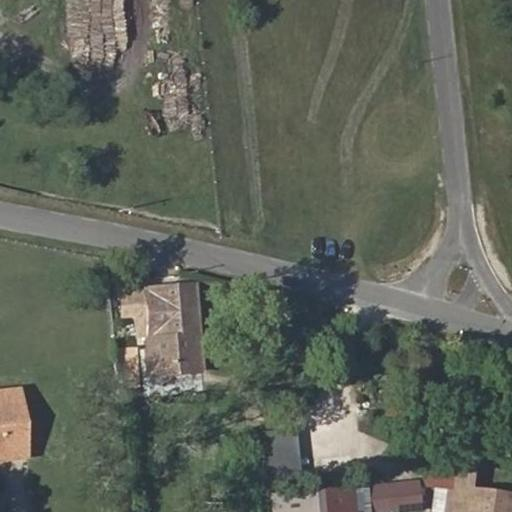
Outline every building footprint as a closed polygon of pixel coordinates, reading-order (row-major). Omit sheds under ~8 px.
[(198,372),(191,284),(141,288),(145,334),(143,334),(146,377),(198,372)] [(0,445),(22,443),(16,390),(0,391),(0,445)] [(294,479),(289,432),(259,434),(264,481),(294,479)] [(0,459),(24,457),(22,443),(0,445),(0,459)] [(511,511),(511,492),(468,487),(472,465),(452,463),(448,485),(447,489),(432,488),(428,511),(511,511)] [(365,511),(363,487),(264,496),(265,511),(365,511)]
